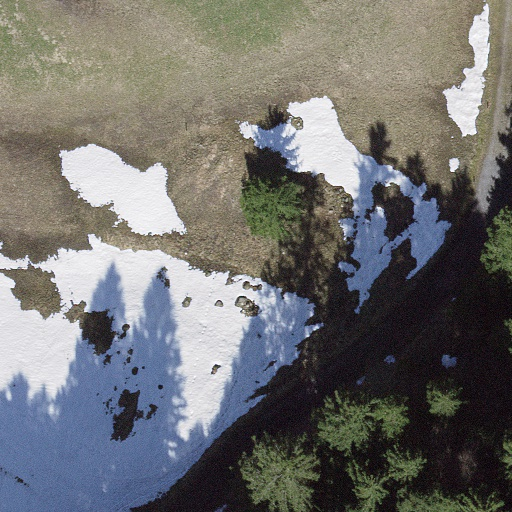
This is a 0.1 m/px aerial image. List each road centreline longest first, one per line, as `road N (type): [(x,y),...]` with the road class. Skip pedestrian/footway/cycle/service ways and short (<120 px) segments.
road 1 (track): [(511,210),(474,282),(172,511)]
road 2 (track): [(505,223),(511,59)]
